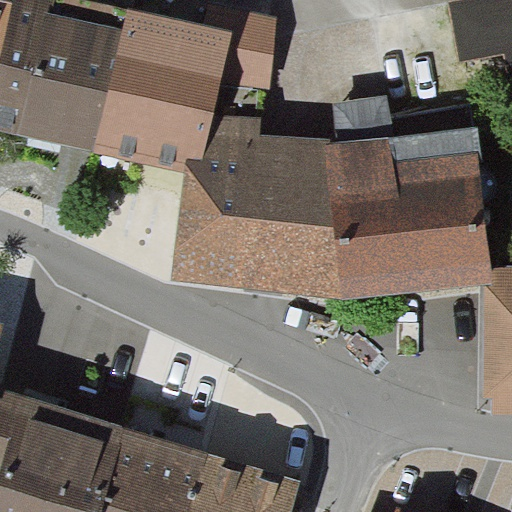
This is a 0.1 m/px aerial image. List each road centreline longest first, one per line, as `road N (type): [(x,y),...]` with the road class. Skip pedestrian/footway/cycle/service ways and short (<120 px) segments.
road 1 (residential): [(363,402),(0,241)]
road 2 (unknown): [(237,346),(301,5)]
road 3 (residential): [(511,425),(363,402)]
